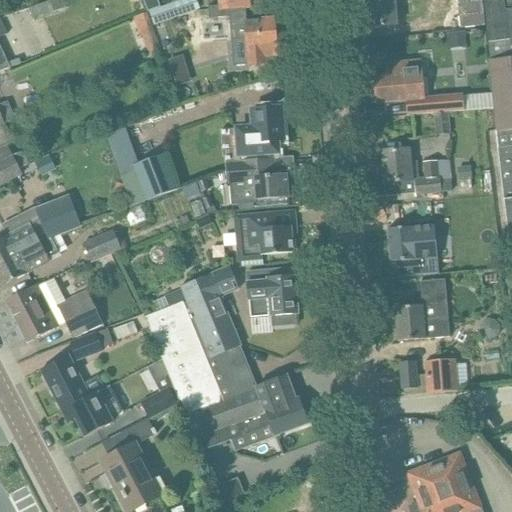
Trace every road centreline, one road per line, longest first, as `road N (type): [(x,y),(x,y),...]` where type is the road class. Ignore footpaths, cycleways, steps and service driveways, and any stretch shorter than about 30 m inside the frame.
road 1 (residential): [(324,0),(367,511)]
road 2 (tertiary): [(66,511),(0,384)]
